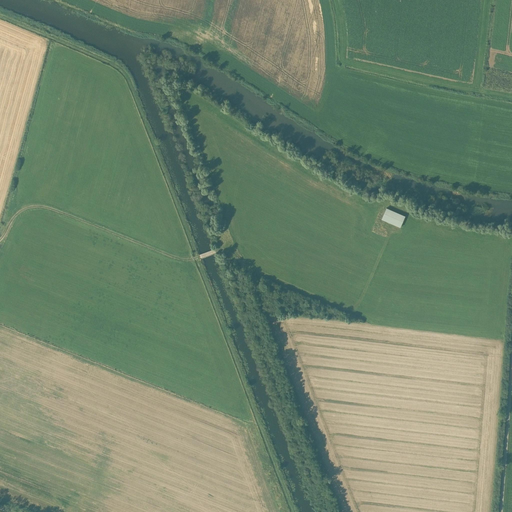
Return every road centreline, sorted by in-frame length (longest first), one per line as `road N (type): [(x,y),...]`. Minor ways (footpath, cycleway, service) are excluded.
road 1 (track): [(0,12),(122,66),(289,511)]
road 2 (track): [(0,239),(21,209),(47,206),(179,258),(230,250),(345,304),(358,297),(390,228)]
